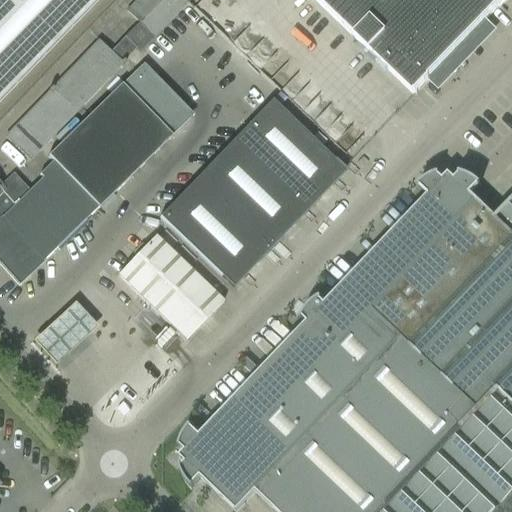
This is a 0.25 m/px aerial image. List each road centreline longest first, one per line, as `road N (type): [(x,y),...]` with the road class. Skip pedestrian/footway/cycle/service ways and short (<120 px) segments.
road 1 (unclassified): [(106,456),(511,40)]
road 2 (unknown): [(0,333),(116,228),(221,110),(210,71),(171,37)]
road 3 (unknown): [(109,0),(0,113)]
road 4 (unclassified): [(106,456),(0,342)]
